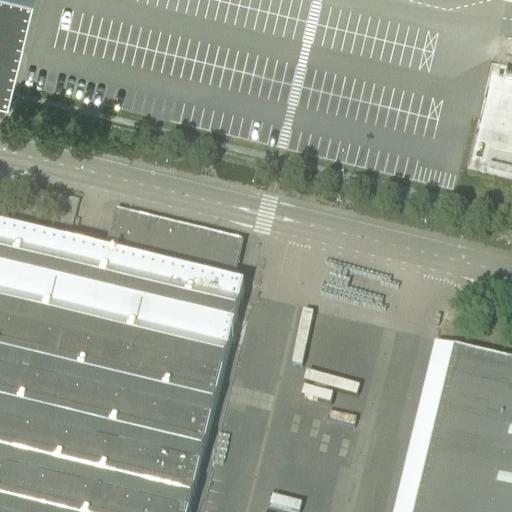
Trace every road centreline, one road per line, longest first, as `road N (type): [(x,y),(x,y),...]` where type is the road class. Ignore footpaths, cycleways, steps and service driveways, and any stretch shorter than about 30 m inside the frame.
road 1 (unknown): [(475,110),(75,10),(57,18),(47,62),(64,77),(389,155),(429,148),(458,126)]
road 2 (unclassified): [(0,152),(511,279)]
road 3 (unknown): [(224,511),(302,228)]
road 4 (unknown): [(446,263),(412,333),(367,511)]
